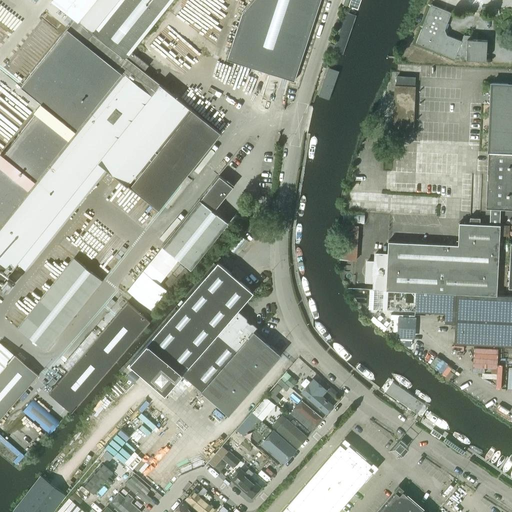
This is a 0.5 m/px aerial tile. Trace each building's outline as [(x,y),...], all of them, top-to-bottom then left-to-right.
[(0,284),(18,263),(98,162),(108,170),(128,186),(128,185),(159,209),(221,132),(144,71),(149,65),(131,51),(173,0),(97,0),(79,22),(75,19),(67,29),(34,70),(56,88),(43,105),(41,103),(34,111),(36,113),(3,154),(1,153),(0,153),(0,284)] [(320,0),(253,0),(242,13),(227,59),(294,81),(320,0)] [(360,0),(349,0),(347,6),(357,9),(360,0)] [(430,4),(415,43),(455,59),(486,60),(487,40),(462,39),(461,41),(447,35),(445,30),(452,12),(430,4)] [(355,16),(345,13),(332,51),(342,54),(355,16)] [(337,69),(329,66),(318,97),(326,99),(337,69)] [(486,208),(490,208),(500,209),(511,209),(511,84),(491,83),(486,208)] [(394,85),(392,135),(412,136),(415,86),(394,85)] [(226,180),(219,175),(200,199),(214,210),(234,185),(227,179),(226,180)] [(200,199),(163,245),(191,268),(228,221),(214,210),(200,199)] [(385,290),(415,292),(415,291),(455,293),(496,295),(499,235),(504,235),(505,227),(500,227),(500,225),(499,225),(500,209),(490,208),(489,224),(479,224),(479,218),(469,217),(469,223),(458,223),(457,245),(387,242),(387,255),(374,254),(374,262),(366,262),(365,282),(373,282),(373,289),(385,290)] [(18,327),(46,349),(102,279),(74,257),(18,327)] [(247,318),(238,310),(253,292),(218,261),(130,362),(165,393),(182,374),(229,415),(281,354),(254,331),(257,327),(253,323),(250,323),(247,321),(247,318)] [(415,292),(414,312),(444,313),(444,323),(454,323),(455,293),(415,291),(415,292)] [(511,295),(496,295),(455,293),(454,323),(453,343),(511,345),(511,295)] [(127,302),(49,393),(72,412),(150,322),(127,302)] [(380,312),(373,322),(402,344),(410,335),(400,327),(404,322),(394,315),(390,320),(380,312)] [(1,341),(0,342),(0,418),(38,374),(1,341)] [(327,415),(336,405),(325,395),(330,390),(315,377),(301,393),(327,415)] [(386,394),(417,416),(421,416),(423,415),(425,412),(426,409),(425,406),(393,384),(390,383),(387,385),(385,387),(385,391),(386,394)] [(291,413),(312,431),(324,418),(303,400),(291,413)] [(273,426),(299,448),(310,436),(284,414),(273,426)] [(455,427),(436,414),(433,414),(430,415),(429,418),(430,421),(450,435),(453,435),(456,434),(456,431),(455,427)] [(433,428),(430,432),(439,438),(442,435),(433,428)] [(262,444),(286,464),(298,450),(275,430),(262,444)] [(345,437),(286,505),(279,511),(336,511),(372,471),(373,472),(378,467),(372,462),(371,463),(349,444),(350,442),(349,441),(345,437)] [(394,448),(400,453),(407,444),(401,439),(394,448)] [(451,441),(449,445),(459,452),(461,448),(451,441)] [(85,483),(96,494),(108,481),(112,484),(116,480),(112,476),(115,474),(114,471),(104,462),(85,483)] [(252,497),(262,486),(241,468),(231,479),(252,497)] [(13,510),(15,511),(52,511),(65,495),(41,475),(13,510)] [(395,492),(377,511),(429,511),(398,485),(394,490),(395,492)] [(195,489),(186,500),(200,511),(215,511),(218,509),(195,489)] [(111,503),(121,511),(142,511),(143,511),(132,502),(136,497),(130,492),(126,496),(121,491),(111,503)] [(196,511),(184,500),(172,511),(196,511)]
